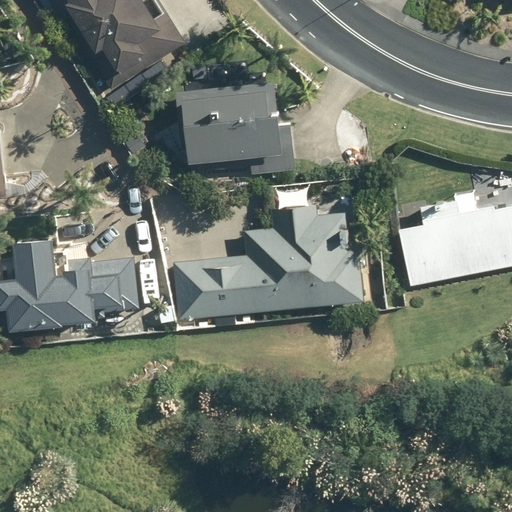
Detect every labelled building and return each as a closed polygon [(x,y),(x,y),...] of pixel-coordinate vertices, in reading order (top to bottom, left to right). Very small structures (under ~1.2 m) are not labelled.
[(67,15),(112,85),(186,37),(161,0),(43,0),(52,14),(58,10),(63,18),(67,15)] [(6,39),(6,57),(21,55),(21,38),(6,39)] [(142,75),(129,85),(134,91),(147,81),(142,75)] [(274,79),(176,88),(182,148),(188,147),(189,158),(248,153),(250,172),(295,167),(291,120),(278,121),(274,79)] [(511,197),(405,217),(416,279),(511,261),(511,197)] [(234,309),(363,296),(357,245),(350,245),(346,208),(317,211),(316,201),(272,206),(274,224),(245,227),(248,251),(175,258),(181,315),(216,311),(217,323),(235,321),(234,309)] [(63,317),(97,315),(96,300),(123,299),(124,306),(138,305),(134,254),(91,257),(91,252),(70,253),(70,268),(55,269),(53,235),(13,238),(16,272),(0,273),(0,303),(7,303),(9,325),(44,323),(43,316),(47,316),(47,321),(63,320),(63,317)]
